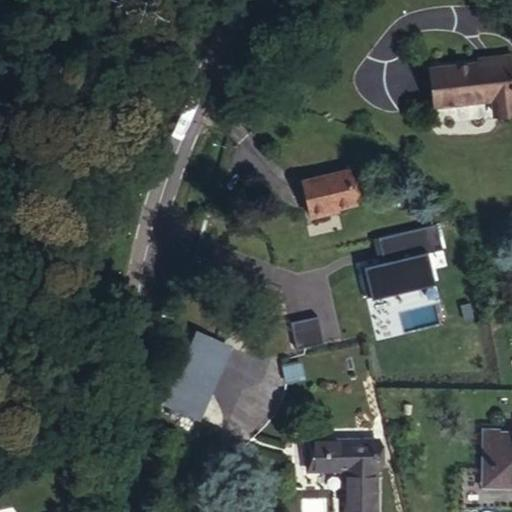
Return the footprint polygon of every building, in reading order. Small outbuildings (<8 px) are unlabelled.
[(511,60),(491,60),(491,69),(511,69),(511,60)] [(442,107),(449,107),(450,67),(441,66),(442,107)] [(450,67),(449,107),(500,108),(499,121),(511,121),(511,69),(491,69),(450,67)] [(302,175),(309,214),(338,208),(339,205),(358,201),(351,167),(302,175)] [(444,221),(381,236),(387,260),(367,265),(374,295),(443,279),(436,250),(451,247),(444,221)] [(465,305),(468,317),(478,315),(475,303),(465,305)] [(322,314),(293,321),(299,349),(328,342),(322,314)] [(222,334),(187,318),(152,386),(187,402),(222,334)] [(479,489),(490,489),(489,482),(491,436),(507,436),(508,428),(482,429),(479,489)] [(489,482),(511,481),(511,436),(507,436),(491,436),(489,482)] [(295,442),(294,468),(346,467),(346,511),(374,511),(374,469),(380,470),(379,440),(295,442)]
